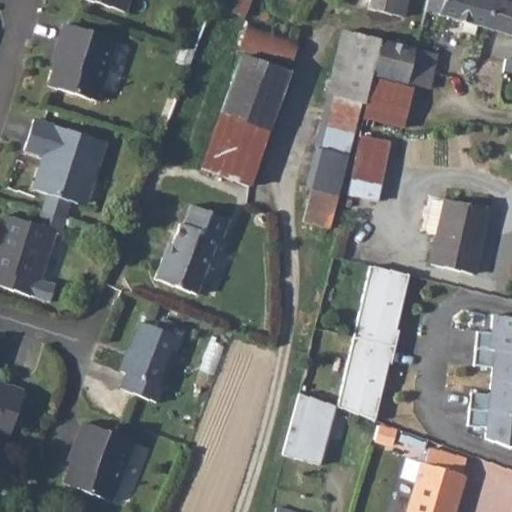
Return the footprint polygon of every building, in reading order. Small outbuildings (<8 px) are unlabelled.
[(128,0),(88,0),(125,11),(128,0)] [(245,17),(251,0),(212,0),(211,3),(245,17)] [(369,0),(370,0),(368,8),(404,17),(407,0),(369,0)] [(487,29),(496,0),(494,0),(427,0),(425,11),(465,22),(463,30),(474,34),(476,26),(487,29)] [(511,4),(496,0),(487,29),(511,35),(511,4)] [(116,40),(95,33),(64,23),(56,48),(59,49),(54,64),(48,86),(97,101),(116,40)] [(241,50),(293,67),(301,42),(249,25),(241,50)] [(416,51),(416,49),(343,31),(328,95),(333,96),(363,103),(365,104),(371,74),(408,83),(413,62),(416,51)] [(413,62),(435,67),(437,57),(416,51),(413,62)] [(267,131),(290,73),(241,56),(220,114),(267,131)] [(429,89),(435,67),(413,62),(408,83),(429,89)] [(364,117),(403,128),(413,88),(373,79),(364,117)] [(326,125),(355,132),(363,103),(333,96),(326,125)] [(198,179),(244,198),(267,131),(220,114),(198,179)] [(43,155),(32,189),(35,190),(48,194),(43,211),(63,217),(68,200),(77,203),(87,174),(95,177),(105,142),(33,119),(24,149),(43,155)] [(377,201),(389,142),(360,136),(348,195),(377,201)] [(85,206),(95,177),(87,174),(77,203),(85,206)] [(329,229),(338,196),(311,188),(302,222),(329,229)] [(473,275),(487,209),(446,199),(445,202),(431,199),(425,228),(439,231),(431,265),(473,275)] [(195,295),(217,239),(221,240),(229,220),(190,205),(182,224),(179,223),(171,245),(172,246),(168,255),(167,255),(162,257),(154,278),(195,295)] [(3,214),(0,223),(0,285),(49,302),(54,286),(39,281),(55,231),(59,232),(63,217),(43,211),(38,225),(3,214)] [(167,244),(162,257),(167,255),(168,255),(172,246),(171,245),(167,244)] [(337,407),(375,420),(387,365),(391,366),(398,332),(395,331),(408,276),(369,268),(337,407)] [(485,440),(511,450),(511,320),(493,316),(491,334),(477,333),(473,366),(492,368),(490,395),(471,393),(468,427),(486,429),(485,440)] [(140,321),(121,371),(126,374),(120,388),(156,402),(181,337),(140,321)] [(0,435),(8,438),(23,390),(0,382),(0,435)] [(280,453),(317,465),(335,407),(299,396),(280,453)] [(134,442),(82,422),(73,446),(76,447),(71,462),(63,483),(111,502),(134,442)] [(71,462),(76,447),(73,446),(68,461),(71,462)] [(430,448),(425,463),(461,474),(466,458),(430,448)] [(454,511),(465,475),(461,474),(425,463),(421,462),(406,511),(454,511)]
